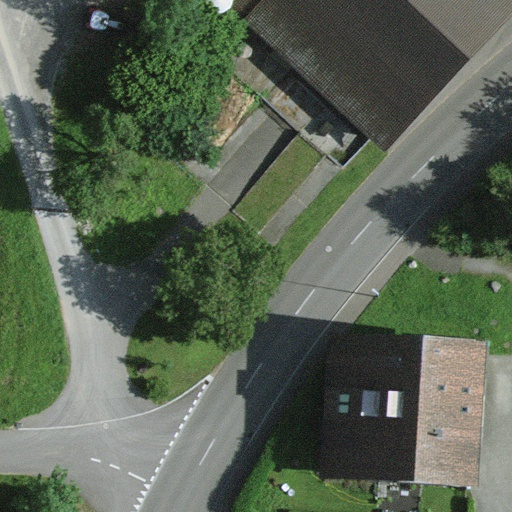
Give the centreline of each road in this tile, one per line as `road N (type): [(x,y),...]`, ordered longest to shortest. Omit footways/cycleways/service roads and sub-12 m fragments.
road 1 (tertiary): [(183,484),(240,381),(411,173),(511,79)]
road 2 (track): [(0,17),(89,317),(104,445)]
road 3 (residential): [(183,484),(104,445),(0,444)]
